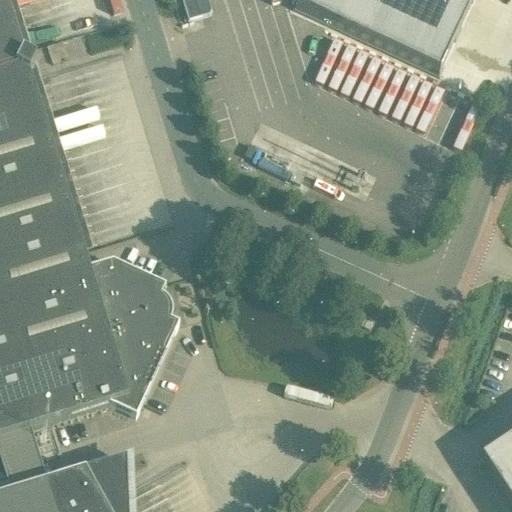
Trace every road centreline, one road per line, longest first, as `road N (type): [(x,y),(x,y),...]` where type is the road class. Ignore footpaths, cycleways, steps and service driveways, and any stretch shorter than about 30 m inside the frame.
road 1 (unclassified): [(433,306),(208,197),(191,179),(136,0)]
road 2 (unclassified): [(339,511),(395,421),(433,306)]
road 3 (unclassified): [(433,306),(511,101)]
